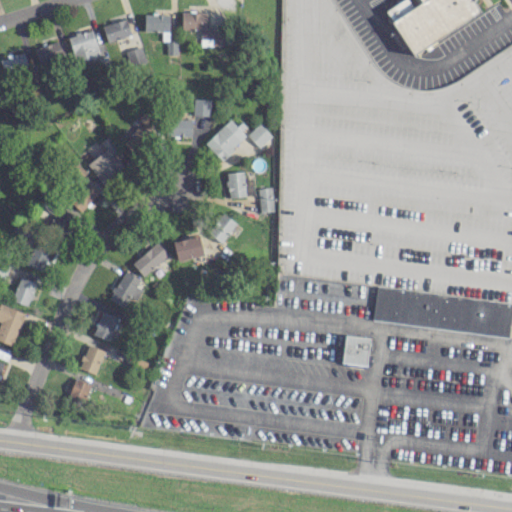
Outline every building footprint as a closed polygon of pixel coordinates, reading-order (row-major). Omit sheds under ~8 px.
[(390,19),(417,0),(472,0),(478,8),(412,52),(390,19)] [(207,12),(181,11),(181,28),(200,29),(200,45),(220,45),(221,28),(206,28),(207,12)] [(144,31),(161,30),(161,40),(169,40),(168,13),(143,14),(144,31)] [(106,41),(130,34),(125,18),(101,25),(106,41)] [(68,34),(74,61),(98,56),(93,29),(68,34)] [(34,46),(39,66),(63,61),(59,41),(34,46)] [(145,62),(142,46),(125,49),(128,66),(145,62)] [(4,75),(28,71),(24,52),(0,57),(4,75)] [(209,115),(210,98),(193,97),(192,114),(209,115)] [(136,119),(140,122),(122,142),(135,154),(160,126),(143,111),(136,119)] [(191,119),(166,118),(166,136),(191,136),(191,119)] [(204,143),(221,159),(245,134),(228,118),(204,143)] [(259,147),(271,134),(258,122),(246,135),(259,147)] [(87,164),(104,184),(125,167),(108,146),(87,164)] [(245,195),(242,170),(225,172),(228,197),(245,195)] [(79,210),(98,193),(83,176),(63,194),(79,210)] [(273,210),(270,186),(257,187),(259,211),(273,210)] [(62,231),(73,214),(49,199),(44,208),(54,214),(48,223),(62,231)] [(220,242),(236,222),(222,211),(206,231),(220,242)] [(173,240),(176,259),(202,255),(199,236),(173,240)] [(42,271),(52,248),(35,241),(25,264),(42,271)] [(131,263),(143,276),(167,253),(156,241),(131,263)] [(141,289),(135,286),(139,278),(124,269),(107,298),(123,307),(129,296),(135,299),(141,289)] [(29,305),(35,280),(18,276),(12,301),(29,305)] [(508,336),(511,301),(375,286),(371,320),(508,336)] [(0,340),(12,345),(24,312),(0,303),(0,340)] [(92,334),(108,340),(117,316),(101,310),(92,334)] [(342,333),(340,362),(364,365),(369,335),(342,333)] [(78,367),(95,373),(103,350),(87,344),(78,367)] [(84,400),(91,384),(75,377),(68,394),(84,400)]
